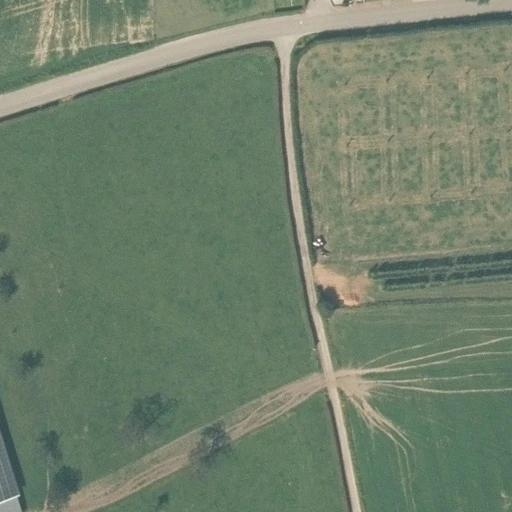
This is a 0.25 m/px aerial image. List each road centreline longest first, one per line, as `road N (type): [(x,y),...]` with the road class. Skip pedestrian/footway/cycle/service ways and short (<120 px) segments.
road 1 (track): [(280,27),(289,168),(354,511)]
road 2 (tertiary): [(0,107),(190,47),(319,22)]
road 3 (tertiary): [(319,22),(511,1)]
